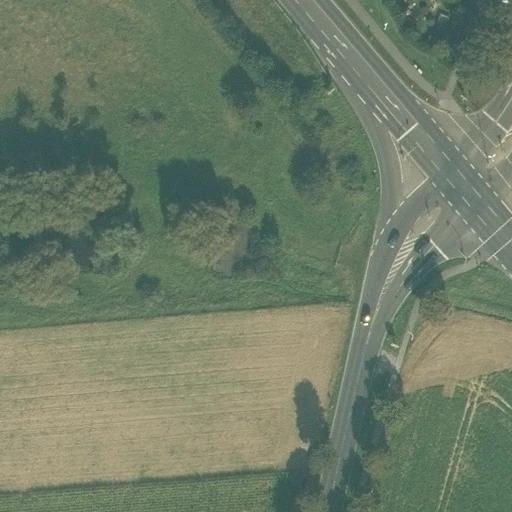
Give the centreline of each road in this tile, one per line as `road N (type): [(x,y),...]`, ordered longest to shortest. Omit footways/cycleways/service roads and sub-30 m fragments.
road 1 (secondary): [(339,55),(391,170),(355,377)]
road 2 (tertiary): [(355,377),(395,268),(452,177)]
road 3 (secondary): [(452,177),(339,55)]
road 4 (tertiary): [(326,511),(355,377)]
